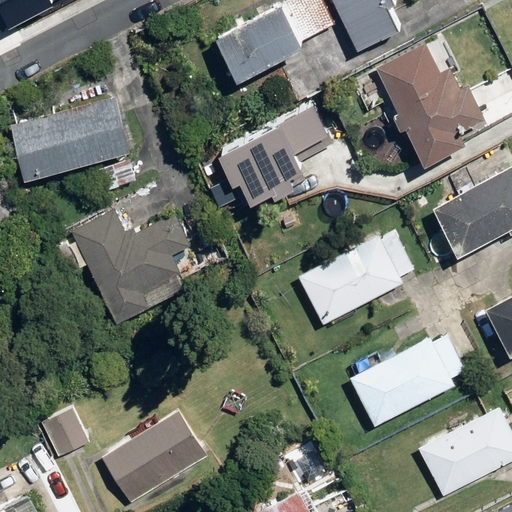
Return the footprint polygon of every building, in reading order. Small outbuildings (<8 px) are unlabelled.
[(67,0),(0,0),(0,13),(9,30),(67,0)] [(335,24),(322,0),(289,0),(214,38),(235,81),(301,48),(298,43),(335,24)] [(391,0),(330,0),(354,49),(396,30),(385,7),(393,3),(391,0)] [(425,44),(375,67),(422,165),(464,145),(457,130),(482,118),(466,85),(458,89),(448,69),(439,73),(425,44)] [(8,124),(22,179),(129,151),(115,97),(8,124)] [(334,144),(315,104),(216,151),(230,181),(236,178),(248,202),(268,193),(269,196),(290,187),(289,184),(302,178),(295,163),(334,144)] [(511,227),(511,166),(431,206),(456,256),(511,227)] [(114,207),(70,228),(113,319),(185,285),(169,251),(188,243),(173,212),(134,230),(131,226),(124,229),(114,207)] [(296,272),(321,321),(401,280),(398,274),(413,266),(394,229),(378,236),(376,231),(296,272)] [(511,351),(511,289),(480,305),(506,354),(511,351)] [(347,374),(371,422),(452,382),(449,376),(464,368),(446,333),(431,340),(427,333),(347,374)] [(38,415),(57,454),(87,439),(68,400),(38,415)] [(416,444),(441,493),(511,456),(511,431),(497,403),(474,414),(472,411),(444,425),(446,429),(416,444)] [(205,450),(175,404),(100,453),(131,498),(205,450)] [(307,511),(293,486),(245,511),(307,511)] [(511,511),(511,497),(482,511),(511,511)] [(0,511),(15,511),(10,501),(0,506),(0,511)]
